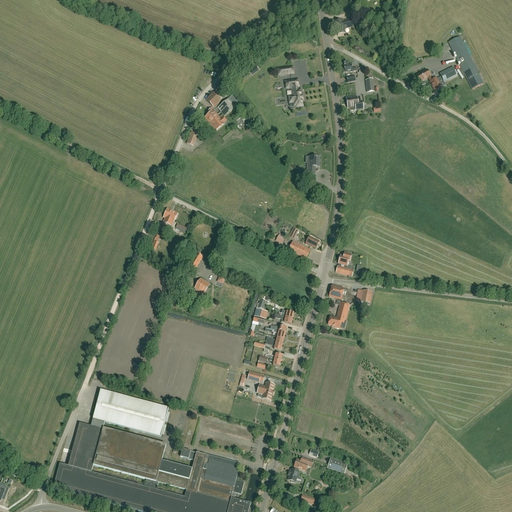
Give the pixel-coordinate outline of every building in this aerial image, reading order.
[(352,27),(351,24),(351,20),(342,22),(342,20),(334,22),(336,35),(344,33),(344,29),(352,27)] [(459,37),(448,43),(458,62),(455,63),(457,65),(459,64),(472,90),(483,85),(459,37)] [(384,48),(380,46),(380,45),(377,43),(374,48),(383,53),(385,50),(383,49),(384,48)] [(344,67),(344,70),(343,70),(344,73),(345,73),(349,72),(349,73),(357,71),(356,68),(352,69),(351,65),(344,67)] [(293,74),(292,67),(277,69),(278,76),(293,74)] [(453,68),(440,74),(444,83),(457,77),(453,68)] [(427,70),(416,75),(420,82),(428,78),(430,82),(434,92),(441,88),(437,78),(432,81),(427,70)] [(300,90),(299,90),(298,86),(297,80),(285,82),(286,89),(288,88),(289,88),(290,89),(291,89),(291,90),(292,90),(292,91),(293,96),(289,97),(290,103),(294,103),(294,106),(296,106),(296,107),(303,106),(302,100),(303,100),(302,96),(301,96),(300,90)] [(368,93),(374,92),(372,80),(366,81),(368,93)] [(217,89),(221,93),(226,89),(221,85),(217,89)] [(214,92),(208,98),(206,100),(213,108),(222,100),(214,92)] [(347,106),(348,106),(348,109),(351,108),(351,110),(352,111),(356,110),(356,111),(363,110),(362,101),(358,102),(357,97),(347,99),(347,103),(347,106)] [(224,116),(235,108),(228,100),(218,108),(224,116)] [(224,124),(214,111),(212,108),(208,112),(210,114),(205,118),(215,131),(224,124)] [(192,146),(199,130),(194,128),(187,144),(192,146)] [(319,167),(320,157),(309,157),(308,175),(315,175),(315,167),(319,167)] [(167,209),(167,211),(166,211),(165,213),(163,218),(165,219),(163,223),(171,226),(173,222),(174,223),(178,214),(167,209)] [(165,232),(168,226),(161,223),(159,229),(165,232)] [(293,239),(298,231),(293,228),(288,237),(293,239)] [(282,245),(286,238),(280,234),(276,241),(282,245)] [(316,249),(320,242),(309,237),(305,244),(312,248),(312,247),(316,249)] [(306,260),(310,251),(292,242),(288,251),(306,260)] [(338,264),(347,267),(348,262),(349,262),(351,255),(345,253),(344,257),(340,256),(338,264)] [(193,272),(202,258),(196,254),(187,268),(193,272)] [(352,277),(354,271),(338,267),(336,273),(352,277)] [(204,294),(209,285),(200,280),(195,288),(204,294)] [(344,289),(332,286),(329,298),(341,301),(344,289)] [(372,292),(363,291),(361,302),(370,304),(372,292)] [(266,301),(264,301),(260,300),(258,308),(263,310),(266,301)] [(338,303),(338,306),(337,308),(337,309),(338,309),(336,318),(335,318),(334,318),(334,319),(330,317),(328,325),(335,327),(335,328),(339,329),(342,321),(345,322),(349,306),(338,303)] [(261,319),(265,320),(267,313),(256,310),(254,317),(259,319),(261,319)] [(281,316),(280,316),(279,319),(282,320),(282,322),(291,325),(292,319),(281,316)] [(252,325),(250,331),(254,332),(259,333),(260,327),(256,326),(252,325)] [(277,338),(284,339),(285,333),(274,330),(273,333),(278,334),(277,338)] [(281,351),(282,346),(266,341),(265,345),(275,347),(274,350),(281,351)] [(281,362),(270,359),(269,361),(274,362),(273,366),(279,368),(281,362)] [(264,377),(261,376),(249,373),(247,380),(259,383),(259,382),(262,383),(264,377)] [(273,392),(274,386),(266,384),(265,388),(259,386),(257,393),(263,395),(262,399),(271,401),(272,395),(273,396),(274,392),(273,392)] [(168,409),(100,391),(91,427),(87,441),(75,438),(67,467),(59,465),(53,489),(138,511),(249,511),(250,509),(249,509),(250,504),(234,500),(235,494),(241,495),(244,483),(236,481),(240,465),(182,449),(180,457),(194,461),(192,470),(161,462),(166,445),(103,428),(104,423),(161,438),(168,409)] [(79,424),(75,438),(87,441),(91,427),(79,424)] [(295,468),(294,471),(298,472),(299,470),(306,472),(308,467),(311,468),(313,462),(302,458),(301,461),(297,460),(294,468),(295,468)] [(347,465),(330,459),(328,466),(327,469),(343,474),(344,474),(347,465)] [(298,472),(294,471),(291,470),(290,473),(290,472),(289,476),(288,481),(291,481),(291,483),(295,484),(295,482),(296,483),(297,479),(299,479),(300,475),(298,474),(298,472)] [(1,484),(0,485),(0,501),(1,502),(1,500),(3,496),(6,497),(9,489),(5,487),(6,486),(1,484)] [(315,499),(302,496),(301,501),(313,505),(315,499)]
